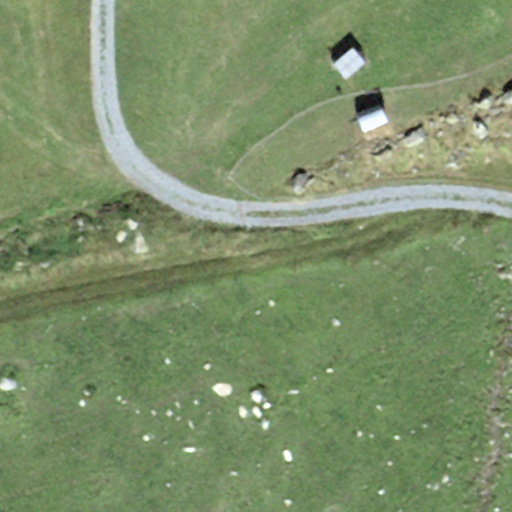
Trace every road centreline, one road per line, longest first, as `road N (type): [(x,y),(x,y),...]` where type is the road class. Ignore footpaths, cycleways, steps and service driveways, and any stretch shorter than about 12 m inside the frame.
road 1 (track): [(511,232),(404,217),(233,236),(120,177),(100,69),(102,0)]
road 2 (track): [(404,217),(0,321)]
